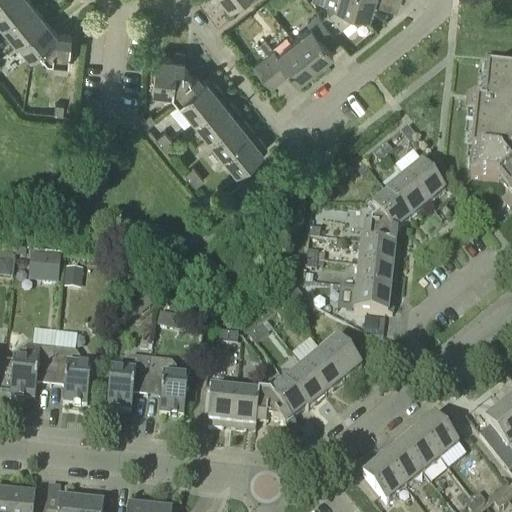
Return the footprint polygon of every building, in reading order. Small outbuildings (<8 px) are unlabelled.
[(0,0),(0,22),(1,23),(29,0),(0,0)] [(29,0),(1,23),(14,39),(43,16),(29,0)] [(240,0),(223,0),(231,8),(240,0)] [(337,0),(336,7),(322,19),(335,34),(354,19),(356,13),(369,17),(374,0),(337,0)] [(310,27),(294,40),(316,67),(333,53),(326,44),(336,36),(335,34),(322,19),(317,13),(306,22),(310,27)] [(52,60),(52,66),(68,67),(72,35),(56,33),(43,16),(14,39),(18,45),(20,44),(32,58),(41,51),(47,59),(52,60)] [(265,39),(255,47),(263,57),(273,49),(265,39)] [(299,81),(316,67),(294,40),(278,54),(275,50),(254,67),(271,88),(291,72),(299,81)] [(179,101),(198,86),(184,68),(186,54),(175,53),(175,59),(156,57),(153,91),(173,94),(179,101)] [(468,156),(473,157),(511,160),(511,62),(486,59),(482,97),(468,95),(468,96),(467,111),(473,111),(468,156)] [(198,86),(179,101),(195,120),(222,99),(225,96),(215,84),(212,87),(207,80),(210,78),(210,77),(198,86)] [(222,99),(195,120),(209,138),(236,116),(239,114),(230,102),(226,104),(222,99)] [(53,115),(62,116),(63,105),(55,104),(53,115)] [(141,120),(146,127),(155,120),(150,113),(141,120)] [(236,116),(209,138),(223,156),(250,134),(254,131),(244,119),(241,122),(236,116)] [(155,138),(166,152),(174,145),(164,131),(155,138)] [(250,134),(223,156),(237,173),(244,181),(266,164),(259,156),(268,149),(258,137),(255,140),(250,134)] [(391,153),(385,145),(378,150),(385,159),(391,153)] [(371,156),(371,157),(378,164),(385,159),(378,150),(371,156)] [(511,160),(473,157),(470,181),(490,183),(498,176),(511,192),(511,194),(502,202),(510,212),(511,210),(511,160)] [(367,173),(361,165),(360,165),(353,170),(360,179),(367,173)] [(445,195),(422,166),(403,181),(427,210),(445,195)] [(192,167),(184,174),(195,187),(203,180),(192,167)] [(445,183),(440,177),(435,182),(440,188),(445,183)] [(385,196),(386,198),(408,225),(427,210),(403,181),(385,196)] [(218,204),(217,204),(210,194),(200,202),(208,212),(218,204)] [(397,234),(408,225),(386,198),(371,210),(379,219),(371,225),(370,230),(364,229),(362,244),(395,248),(397,234)] [(319,231),(309,230),(308,230),(307,239),(318,240),(319,231)] [(361,244),(358,269),(392,273),(397,273),(398,258),(394,257),(395,249),(399,250),(399,249),(395,248),(362,244),(361,244)] [(317,254),(307,253),(306,253),(305,262),(316,263),(317,254)] [(28,283),(58,286),(61,260),(30,257),(28,283)] [(304,270),(305,270),(315,271),(316,263),(305,262),(304,270)] [(0,278),(8,280),(10,265),(0,264),(0,278)] [(67,269),(65,289),(82,290),(84,270),(67,269)] [(392,273),(358,269),(356,291),(390,295),(394,296),(396,280),(392,280),(392,273)] [(123,302),(137,318),(155,303),(141,287),(123,302)] [(353,310),(353,288),(341,288),(340,310),(353,310)] [(302,300),(296,291),(289,297),(296,305),(302,300)] [(390,295),(356,291),(353,314),(392,318),(393,303),(389,303),(390,295)] [(309,308),(302,300),(296,305),(302,313),(309,308)] [(275,316),(276,316),(282,324),(289,318),(282,310),(275,316)] [(170,331),(173,319),(161,316),(158,328),(170,331)] [(378,320),(365,319),(363,335),(376,336),(378,320)] [(247,338),(248,339),(254,347),(267,336),(261,327),(247,338)] [(35,331),(34,348),(76,352),(77,335),(35,331)] [(237,335),(220,333),(219,344),(236,346),(237,335)] [(361,370),(338,341),(321,355),(344,383),(361,370)] [(49,388),(50,388),(54,351),(26,348),(13,358),(13,362),(14,362),(10,400),(34,403),(36,387),(40,383),(50,384),(49,388)] [(75,354),(54,351),(50,388),(51,388),(51,385),(61,386),(64,390),(62,406),(87,409),(91,370),(79,369),(80,360),(75,354)] [(303,369),(327,397),(344,383),(321,355),(303,369)] [(111,373),(106,411),(131,414),(133,397),(137,394),(146,395),(146,399),(147,399),(151,362),(130,360),(123,365),(123,374),(111,373)] [(175,379),(176,371),(171,364),(151,362),(147,399),(148,395),(157,396),(160,400),(159,417),(183,419),(187,381),(175,379)] [(309,411),(327,397),(303,369),(286,383),(308,410),(309,411)] [(269,397),(259,396),(256,421),(279,423),(288,434),(296,427),(292,423),(308,410),(286,383),(269,397)] [(231,428),(234,393),(212,391),(208,430),(223,431),(223,427),(231,428)] [(256,421),(259,396),(234,393),(231,428),(230,432),(246,434),(247,429),(254,430),(254,435),(255,435),(256,421)] [(511,401),(502,409),(511,422),(511,401)] [(511,456),(508,451),(511,448),(511,422),(502,409),(485,423),(492,432),(482,440),(479,437),(478,438),(507,473),(511,469),(511,456)] [(417,434),(440,462),(458,448),(435,419),(417,434)] [(440,462),(417,434),(399,448),(422,477),(440,462)] [(422,477),(399,448),(381,463),(404,491),(422,477)] [(386,506),(404,491),(381,463),(363,477),(386,506)] [(511,491),(503,498),(508,505),(511,501),(511,491)] [(0,511),(11,511),(13,498),(0,496),(0,511)] [(477,496),(470,501),(477,510),(484,504),(477,496)] [(33,511),(35,500),(13,498),(11,511),(33,511)] [(498,511),(508,505),(503,498),(493,506),(498,511)] [(468,511),(474,511),(477,510),(470,501),(464,506),(468,511)] [(80,511),(81,505),(59,503),(57,511),(80,511)]
